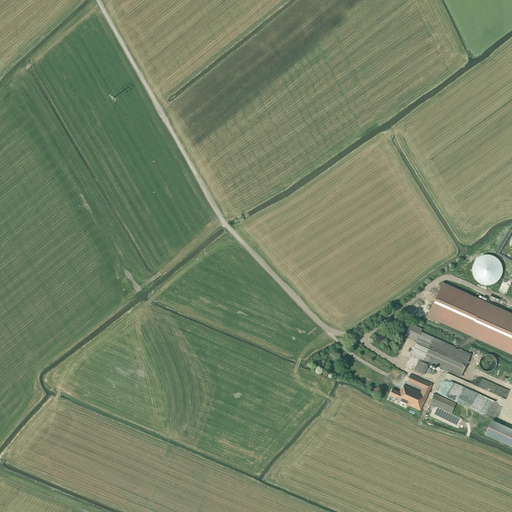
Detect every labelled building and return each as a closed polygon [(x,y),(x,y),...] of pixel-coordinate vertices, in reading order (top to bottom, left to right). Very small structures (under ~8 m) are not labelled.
[(495,283),(496,282),(497,282),(498,281),(498,280),(499,279),(500,279),(500,278),(500,277),(501,276),(502,275),(502,274),(502,273),(502,272),(502,271),(502,270),(502,269),(502,268),(502,267),(502,266),(501,265),(501,264),(501,263),(500,262),(499,261),(499,260),(498,260),(497,259),(496,258),(494,257),(493,256),(491,256),(490,255),(489,255),(488,255),(487,255),(486,255),(485,255),(484,255),(483,256),(482,256),(481,257),(480,257),(479,258),(478,258),(477,259),(476,260),(475,261),(475,262),(474,263),(473,264),(473,265),(473,266),(472,267),(472,268),(472,269),(472,270),(472,271),(472,272),(472,273),(473,274),(473,275),(473,276),(474,277),(474,278),(475,279),(475,280),(476,281),(477,281),(478,282),(479,283),(480,283),(481,284),(482,284),(483,285),(484,285),(485,285),(487,285),(488,285),(489,285),(490,285),(491,285),(492,284),(493,284),(494,283),(495,283)] [(499,287),(508,290),(511,279),(503,276),(499,287)] [(511,314),(442,284),(427,316),(511,354),(511,314)] [(416,341),(421,332),(422,329),(410,324),(404,336),(416,341)] [(421,332),(416,341),(410,355),(419,359),(414,371),(424,375),(428,365),(429,363),(460,377),(470,354),(433,338),(421,332)] [(492,356),(492,355),(491,355),(490,355),(489,355),(488,355),(487,355),(486,355),(485,355),(484,355),(483,356),(482,357),(481,358),(481,359),(480,359),(480,360),(480,361),(480,362),(479,363),(479,364),(480,364),(480,365),(480,366),(480,367),(481,367),(481,368),(482,369),(482,370),(483,370),(484,371),(485,371),(486,371),(486,372),(487,372),(488,372),(489,372),(490,371),(491,371),(492,371),(492,370),(493,370),(494,370),(494,369),(495,368),(496,367),(496,366),(496,365),(497,365),(497,364),(497,363),(497,362),(496,362),(496,361),(496,360),(496,359),(495,358),(494,357),(493,356),(492,356)] [(420,411),(432,385),(410,375),(407,381),(423,388),(421,392),(404,385),(402,390),(401,389),(399,393),(392,389),(389,395),(399,400),(399,401),(420,411)] [(505,400),(509,391),(496,386),(493,395),(505,400)] [(451,413),(456,403),(434,394),(430,404),(451,413)] [(485,439),(511,449),(511,431),(491,423),(485,439)] [(503,451),(505,447),(486,439),(484,442),(503,451)]
